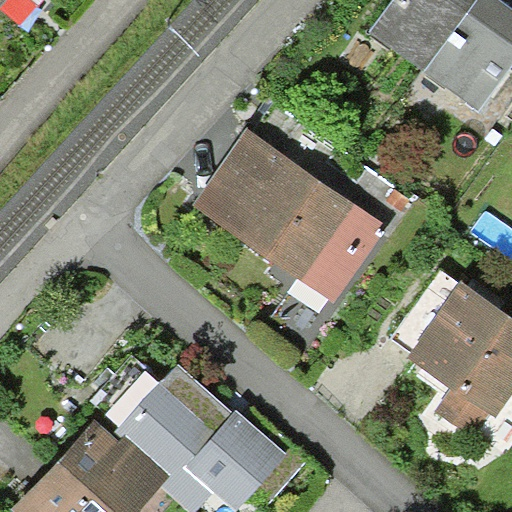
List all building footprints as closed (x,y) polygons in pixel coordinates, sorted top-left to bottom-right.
[(0,0),(0,15),(2,17),(16,0),(22,0),(33,7),(38,0),(0,0)] [(389,48),(421,70),(471,0),(388,0),(366,31),(369,33),(374,27),(394,41),(389,48)] [(444,87),(475,110),(511,58),(511,12),(495,0),(471,0),(421,70),(424,73),(428,66),(448,80),(444,87)] [(400,196),(269,104),(197,207),(224,226),(225,225),(297,276),(266,320),(296,342),(373,235),(376,237),(379,233),(376,231),(400,196)] [(389,341),(488,411),(511,378),(511,324),(462,289),(448,309),(423,291),(389,341)] [(270,455),(233,422),(193,467),(230,500),(270,455)] [(47,511),(125,511),(160,473),(138,453),(127,466),(89,431),(30,495),(47,511)]
